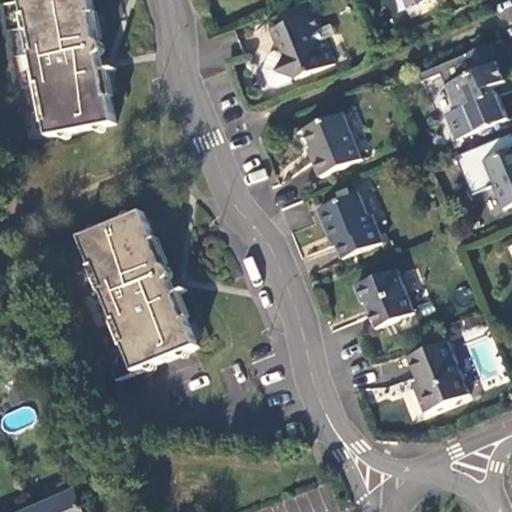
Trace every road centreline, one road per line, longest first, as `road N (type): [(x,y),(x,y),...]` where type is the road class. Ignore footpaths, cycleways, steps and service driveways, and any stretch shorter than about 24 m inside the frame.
road 1 (tertiary): [(170,0),(184,81),(235,207),(269,245),(299,316),(325,413)]
road 2 (tertiary): [(325,413),(353,483),(366,500),(394,511)]
road 3 (tertiary): [(428,481),(381,463),(325,413)]
